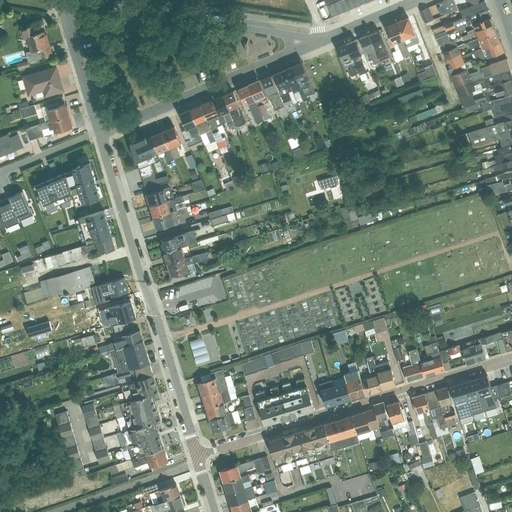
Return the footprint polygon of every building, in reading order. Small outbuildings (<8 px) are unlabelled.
[(342,0),(339,1),(328,7),(332,18),(373,0),(342,0)] [(448,15),(485,0),(484,0),(447,0),(442,2),(443,3),(440,4),(441,7),(439,8),(438,9),(440,14),(443,15),(447,13),(448,15)] [(462,14),(463,18),(488,8),(485,0),(448,15),(445,16),(446,19),(456,16),(457,16),(462,14)] [(427,8),(420,12),(425,24),(426,23),(432,21),(427,8)] [(459,29),(491,17),(488,8),(463,18),(432,30),(435,35),(455,28),(456,30),(459,29)] [(459,29),(462,36),(494,24),(491,17),(459,29)] [(418,44),(419,43),(409,18),(397,23),(409,51),(419,47),(418,44)] [(277,19),(277,24),(309,29),(310,24),(277,19)] [(409,51),(397,23),(387,27),(394,45),(398,43),(407,65),(413,63),(409,51)] [(479,38),(497,32),(494,24),(462,36),(464,40),(478,35),(479,38)] [(29,62),(50,56),(48,48),(50,47),(48,39),(46,39),(44,33),(36,35),(34,27),(20,31),(22,40),(27,39),(31,52),(26,53),(29,62)] [(380,61),(389,58),(378,31),(369,35),(380,61)] [(481,44),(483,49),(501,42),(497,32),(479,38),(469,42),(472,51),(475,50),(475,49),(480,46),(480,45),(481,44)] [(450,42),(447,34),(436,39),(439,46),(443,45),(450,42)] [(380,61),(369,35),(360,38),(369,61),(373,59),(375,64),(380,61)] [(368,72),(363,61),(361,61),(359,56),(362,55),(356,40),(347,44),(359,73),(360,76),(368,72)] [(450,42),(443,45),(446,52),(458,47),(455,40),(450,42)] [(478,61),(505,52),(501,42),(483,49),(474,52),(476,59),(477,59),(478,61)] [(359,73),(347,44),(337,48),(342,58),(340,59),(346,72),(349,72),(350,76),(351,75),(351,77),(359,73)] [(465,63),(458,47),(446,52),(443,53),(451,69),(465,63)] [(398,69),(403,67),(399,57),(394,59),(398,69)] [(455,89),(510,69),(507,59),(477,68),(478,71),(470,74),(465,63),(451,69),(448,70),(455,89)] [(306,97),(316,93),(303,62),(293,67),(306,97)] [(417,70),(421,81),(437,75),(432,64),(417,70)] [(306,97),(293,67),(284,71),(297,101),(302,99),(303,102),(307,100),(306,97)] [(38,98),(63,91),(56,69),(23,79),(28,97),(37,94),(38,98)] [(455,89),(459,98),(486,88),(494,85),(511,78),(511,74),(510,69),(455,89)] [(298,102),(297,101),(284,71),(273,75),(289,112),(296,109),(294,104),(298,102)] [(275,111),(284,107),(271,76),(262,80),(275,111)] [(395,79),(399,89),(405,87),(401,77),(395,79)] [(481,102),(511,93),(511,78),(494,85),(495,89),(487,92),(486,88),(459,98),(464,108),(467,107),(477,103),(481,102)] [(265,104),(269,102),(259,81),(249,85),(264,121),(265,122),(271,119),(265,104)] [(264,121),(249,85),(239,89),(245,105),(249,104),(257,124),(264,121)] [(425,99),(421,89),(398,98),(399,100),(370,111),(373,118),(425,99)] [(382,98),(379,90),(369,95),(370,97),(372,102),(382,98)] [(236,127),(246,122),(233,92),(223,96),(236,127)] [(484,111),(492,108),(511,102),(511,93),(481,102),(484,111)] [(236,127),(223,96),(214,100),(221,116),(219,117),(222,124),(227,122),(230,130),(236,127)] [(372,102),(370,97),(358,102),(359,106),(372,102)] [(222,124),(219,117),(212,100),(201,105),(217,143),(223,140),(222,137),(227,134),(222,124)] [(425,100),(414,104),(417,112),(428,107),(425,100)] [(18,104),(20,110),(29,107),(28,102),(18,104)] [(507,121),(511,119),(511,102),(492,108),(495,118),(505,115),(507,121)] [(479,108),(477,103),(467,107),(469,112),(479,108)] [(47,107),(51,122),(71,116),(69,110),(67,110),(65,105),(59,107),(58,104),(47,107)] [(217,143),(201,105),(190,110),(203,141),(209,153),(220,148),(217,143)] [(37,114),(34,106),(29,107),(20,110),(22,119),(37,114)] [(436,107),(417,114),(419,120),(438,113),(436,107)] [(188,147),(203,141),(190,110),(180,114),(187,130),(190,129),(191,132),(190,132),(194,142),(192,143),(191,140),(186,142),(188,147)] [(399,113),(398,112),(391,115),(394,122),(402,119),(400,113),(399,113)] [(9,123),(15,121),(13,114),(7,116),(9,123)] [(71,123),(73,123),(71,116),(51,122),(27,129),(30,141),(56,133),(57,136),(70,132),(69,129),(73,128),(71,123)] [(418,121),(416,116),(409,118),(412,124),(418,121)] [(486,127),(495,125),(493,118),(485,121),(486,127)] [(473,146),(500,139),(501,139),(500,134),(511,130),(511,119),(507,121),(495,125),(486,127),(469,133),(473,146)] [(181,157),(177,146),(181,145),(175,127),(173,128),(172,127),(167,129),(167,130),(162,132),(174,160),(181,157)] [(502,148),(511,145),(511,130),(500,134),(501,139),(500,139),(502,148)] [(174,160),(162,132),(159,134),(159,132),(153,134),(154,136),(151,137),(158,153),(164,151),(167,156),(166,157),(168,162),(174,160)] [(0,156),(14,151),(8,135),(0,137),(0,156)] [(158,153),(151,137),(132,145),(139,169),(160,160),(158,153)] [(322,138),(315,142),(318,150),(325,146),(322,138)] [(332,139),(325,142),(327,148),(335,146),(332,139)] [(315,145),(305,149),(308,155),(318,151),(315,145)] [(302,146),(293,151),(297,160),(306,156),(302,146)] [(357,148),(337,155),(340,162),(360,156),(357,148)] [(501,164),(511,161),(511,149),(503,152),(504,157),(496,159),(496,160),(490,162),(492,167),(501,164)] [(191,155),(186,157),(191,169),(197,167),(191,155)] [(77,205),(102,197),(89,159),(71,165),(73,170),(33,183),(42,208),(62,202),(63,207),(71,204),(68,196),(73,194),(77,205)] [(279,161),(270,165),(272,170),(281,166),(279,161)] [(511,161),(501,164),(503,170),(511,167),(511,161)] [(260,168),(257,170),(259,174),(268,170),(265,163),(259,166),(260,168)] [(503,170),(501,164),(490,168),(484,169),(481,170),(483,175),(503,170)] [(224,178),(219,180),(221,185),(224,184),(227,190),(235,187),(228,168),(221,170),(224,178)] [(195,170),(190,172),(193,180),(199,178),(195,170)] [(510,184),(511,183),(511,171),(501,174),(480,181),(482,186),(486,186),(487,190),(493,188),(505,185),(503,179),(509,178),(510,184)] [(243,173),(232,178),(236,187),(247,182),(243,173)] [(254,173),(246,176),(248,181),(256,177),(254,173)] [(145,187),(169,180),(167,174),(149,179),(148,175),(142,177),(145,187)] [(318,177),(320,187),(339,184),(338,174),(318,177)] [(201,179),(192,183),(194,193),(205,189),(201,179)] [(511,183),(510,184),(505,185),(493,188),(495,195),(511,190),(511,183)] [(151,206),(175,199),(171,187),(159,191),(157,185),(145,189),(149,200),(148,200),(149,205),(150,205),(151,206)] [(326,200),(342,198),(340,186),(325,188),(326,200)] [(214,188),(207,191),(209,197),(216,194),(214,188)] [(0,228),(20,221),(23,227),(34,223),(22,189),(7,194),(10,200),(0,203),(0,214),(0,216),(0,228)] [(151,206),(154,218),(177,211),(175,205),(177,204),(178,206),(185,203),(184,202),(189,200),(188,195),(175,199),(151,206)] [(357,218),(354,206),(341,210),(343,218),(351,218),(352,220),(358,218),(357,218)] [(157,229),(180,222),(179,216),(189,213),(188,212),(192,211),(190,207),(177,211),(154,218),(157,229)] [(208,213),(210,220),(234,212),(233,207),(221,210),(221,209),(208,213)] [(234,212),(210,220),(213,226),(236,219),(234,212)] [(360,225),(374,221),(371,213),(357,218),(358,218),(360,225)] [(20,221),(4,227),(7,232),(22,226),(20,221)] [(164,252),(182,247),(197,242),(193,231),(161,240),(164,252)] [(225,234),(200,242),(201,246),(227,238),(225,234)] [(100,254),(116,250),(112,238),(81,248),(83,255),(84,255),(98,250),(100,254)] [(47,241),(34,246),(37,253),(50,248),(47,241)] [(27,244),(17,248),(20,255),(15,257),(18,263),(32,256),(27,244)] [(164,252),(168,264),(186,259),(182,247),(164,252)] [(83,255),(81,248),(4,271),(7,280),(29,273),(29,274),(84,258),(84,255),(83,255)] [(0,264),(0,265),(12,263),(10,251),(1,253),(2,261),(0,261),(0,264)] [(172,276),(179,274),(180,276),(196,271),(194,264),(202,261),(201,261),(208,259),(206,252),(186,259),(168,264),(172,276)] [(235,258),(224,262),(225,268),(226,268),(227,271),(238,267),(235,258)] [(45,298),(70,291),(71,294),(92,288),(96,287),(90,267),(40,282),(45,298)] [(116,295),(128,292),(124,278),(96,287),(92,288),(97,305),(106,302),(105,296),(111,295),(112,300),(117,299),(116,295)] [(441,299),(426,304),(428,311),(429,317),(445,312),(441,299)] [(93,300),(83,303),(85,309),(95,306),(93,300)] [(83,303),(71,306),(73,312),(85,309),(83,303)] [(426,304),(408,310),(410,316),(428,311),(426,304)] [(43,311),(46,320),(60,316),(58,310),(49,314),(47,310),(43,311)] [(191,314),(183,316),(186,326),(193,323),(191,314)] [(433,317),(436,326),(443,325),(440,315),(433,317)] [(363,324),(365,330),(367,336),(388,330),(384,317),(363,324)] [(25,327),(29,337),(51,330),(48,320),(25,327)] [(126,321),(113,325),(115,332),(128,329),(126,321)] [(363,324),(354,327),(356,333),(365,330),(363,324)] [(0,327),(0,330),(1,333),(12,331),(11,325),(0,327)] [(511,329),(502,332),(507,352),(511,350),(511,329)] [(332,334),(336,346),(349,342),(346,330),(332,334)] [(108,344),(110,351),(143,341),(140,331),(123,336),(124,340),(108,344)] [(476,362),(486,359),(482,346),(497,341),(502,354),(507,352),(502,332),(470,342),(476,362)] [(97,343),(95,335),(82,339),(84,347),(97,343)] [(448,349),(445,338),(443,339),(442,337),(437,338),(441,351),(448,349)] [(203,338),(190,342),(197,364),(210,361),(203,338)] [(119,374),(150,364),(143,341),(110,351),(112,358),(114,358),(119,374)] [(311,341),(301,344),(304,355),(315,352),(311,341)] [(53,345),(55,351),(64,348),(62,342),(53,345)] [(425,377),(445,371),(443,362),(440,351),(437,342),(431,344),(432,344),(425,346),(427,354),(427,355),(428,360),(421,362),(425,377)] [(476,362),(470,342),(448,349),(441,351),(440,351),(443,362),(464,355),(466,365),(476,362)] [(105,344),(98,345),(100,352),(107,350),(105,344)] [(301,344),(278,351),(282,363),(293,359),(293,358),(304,355),(301,344)] [(425,377),(421,362),(417,349),(405,353),(406,354),(404,355),(401,347),(394,349),(397,361),(403,359),(405,367),(403,368),(407,383),(425,377)] [(36,353),(39,364),(47,362),(43,351),(36,353)] [(278,351),(264,356),(268,368),(275,366),(275,365),(282,363),(278,351)] [(264,356),(241,364),(243,371),(244,376),(257,373),(257,372),(268,368),(264,356)] [(383,390),(376,366),(373,357),(366,358),(371,377),(361,380),(365,396),(383,390)] [(383,390),(396,386),(389,362),(376,366),(383,390)] [(121,386),(153,376),(150,364),(119,374),(103,378),(106,387),(120,383),(121,386)] [(241,364),(233,367),(235,373),(243,371),(241,364)] [(199,383),(203,397),(234,387),(231,376),(225,378),(223,370),(201,377),(203,382),(199,383)] [(352,400),(365,396),(361,380),(358,370),(345,374),(347,382),(352,400)] [(113,406),(116,414),(155,402),(160,400),(153,376),(121,386),(126,402),(113,406)] [(497,407),(500,407),(498,400),(495,401),(495,400),(500,398),(496,386),(491,387),(488,376),(475,379),(484,411),(497,408),(497,407)] [(302,415),(315,411),(305,379),(297,381),(299,389),(295,390),(302,415)] [(484,411),(475,379),(463,383),(472,415),(484,411)] [(338,404),(334,386),(332,381),(319,384),(326,407),(338,404)] [(352,400),(347,382),(334,386),(338,404),(352,400)] [(511,394),(508,382),(502,384),(506,396),(511,394)] [(302,415),(295,390),(292,391),(290,383),(283,386),(285,393),(283,394),(290,419),(302,415)] [(460,419),(472,415),(463,383),(450,387),(460,419)] [(506,396),(502,384),(496,386),(500,398),(506,396)] [(206,408),(225,403),(237,399),(234,387),(203,397),(206,408)] [(277,422),(290,419),(283,394),(280,395),(278,387),(271,389),(273,397),(270,398),(277,422)] [(448,405),(452,404),(447,387),(437,391),(448,427),(456,424),(455,419),(456,418),(454,411),(450,412),(448,405)] [(277,422),(270,398),(266,399),(264,391),(256,393),(265,426),(277,422)] [(448,427),(437,391),(425,394),(432,419),(437,418),(440,429),(448,427)] [(437,439),(432,419),(425,394),(413,398),(415,403),(413,404),(416,414),(417,414),(419,420),(423,419),(426,426),(429,425),(433,440),(437,439)] [(243,397),(246,408),(253,406),(249,395),(243,397)] [(92,401),(83,403),(84,406),(82,406),(86,419),(97,416),(94,403),(93,403),(92,401)] [(120,443),(157,430),(162,428),(155,402),(116,414),(122,432),(117,434),(120,443)] [(412,421),(408,422),(404,409),(401,410),(399,402),(387,406),(394,428),(395,432),(396,435),(408,431),(410,436),(412,436),(414,442),(415,442),(416,445),(419,444),(412,421)] [(206,408),(210,420),(228,414),(225,403),(206,408)] [(389,419),(384,403),(374,406),(375,410),(383,436),(384,440),(389,439),(388,436),(394,435),(394,433),(395,432),(394,428),(390,430),(387,419),(389,419)] [(246,408),(244,409),(247,421),(256,418),(253,406),(246,408)] [(370,440),(383,436),(375,410),(374,410),(376,418),(368,421),(366,412),(352,417),(359,441),(369,438),(370,440)] [(55,415),(59,426),(70,423),(67,412),(55,415)] [(214,431),(235,425),(232,413),(228,414),(210,420),(214,431)] [(100,426),(97,416),(86,419),(89,429),(100,426)] [(359,441),(352,417),(325,425),(333,451),(360,443),(359,441)] [(59,426),(63,439),(74,435),(70,423),(59,426)] [(507,424),(500,425),(502,432),(509,430),(507,424)] [(100,426),(89,429),(93,441),(103,438),(104,438),(100,425),(100,426)] [(334,457),(333,451),(325,425),(312,429),(322,461),(334,457)] [(322,461),(312,429),(300,433),(310,464),(322,461)] [(127,461),(132,460),(163,448),(157,430),(120,443),(127,461)] [(294,469),(310,464),(300,433),(284,437),(294,469)] [(478,433),(466,435),(467,442),(479,439),(478,433)] [(63,439),(66,449),(77,446),(74,435),(63,439)] [(279,474),(294,469),(284,437),(269,442),(279,474)] [(103,438),(93,441),(96,452),(106,449),(103,438)] [(427,442),(420,444),(424,457),(431,455),(427,442)] [(66,449),(69,461),(81,458),(77,446),(66,449)] [(151,468),(168,462),(163,448),(132,460),(134,468),(149,463),(151,468)] [(106,449),(96,452),(100,464),(111,461),(107,449),(106,449)] [(458,459),(466,456),(464,449),(456,452),(458,459)] [(404,463),(402,455),(399,456),(398,453),(390,456),(393,466),(404,463)] [(267,456),(261,458),(265,470),(271,468),(267,456)] [(432,457),(422,460),(425,469),(435,466),(432,457)] [(471,460),(476,474),(484,472),(479,457),(471,460)] [(69,461),(73,472),(84,469),(81,458),(69,461)] [(224,483),(242,478),(241,473),(256,468),(258,473),(265,470),(261,458),(220,471),(224,483)] [(419,461),(408,466),(410,471),(421,466),(419,461)] [(87,476),(85,469),(84,469),(73,472),(75,479),(87,476)] [(475,490),(480,488),(474,469),(468,472),(475,490)] [(126,474),(112,478),(115,486),(128,481),(126,474)] [(224,483),(227,495),(253,487),(249,475),(242,478),(224,483)] [(274,481),(264,484),(267,494),(278,491),(274,481)] [(404,483),(396,487),(399,493),(407,489),(404,483)] [(150,494),(154,505),(180,496),(176,485),(160,491),(157,484),(143,489),(145,496),(150,494)] [(231,506),(256,498),(253,487),(227,495),(231,506)] [(381,488),(377,490),(381,498),(387,495),(384,489),(382,490),(381,488)] [(439,500),(444,497),(440,489),(435,492),(439,500)] [(470,511),(482,511),(476,493),(461,498),(465,511),(470,510),(470,511)] [(168,511),(170,511),(184,507),(180,496),(154,505),(151,506),(153,511),(168,511)] [(231,506),(232,511),(251,511),(259,510),(256,498),(231,506)] [(143,507),(141,502),(134,505),(136,510),(143,507)]
